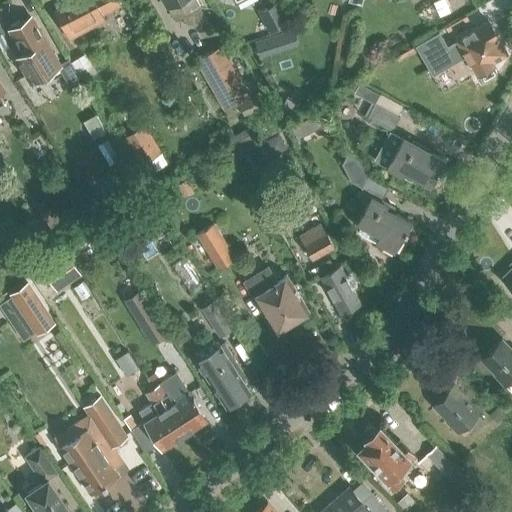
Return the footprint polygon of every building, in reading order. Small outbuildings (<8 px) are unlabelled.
[(103,18),(100,12),(118,3),(116,0),(79,0),(57,11),(70,35),(74,33),(76,37),(85,32),(83,28),(89,25),(91,29),(95,27),(93,23),(103,18)] [(164,0),(167,6),(175,2),(182,16),(200,6),(196,0),(164,0)] [(278,2),(259,12),(268,30),(287,20),(278,2)] [(81,80),(68,58),(58,63),(29,16),(9,28),(23,51),(14,56),(31,83),(58,67),(70,87),(81,80)] [(494,65),(492,62),(507,53),(488,21),(470,31),(468,29),(455,36),(457,40),(447,45),(440,32),(417,45),(433,73),(465,55),(477,75),(479,74),(483,80),(485,80),(495,75),(496,72),(492,66),(494,65)] [(270,38),(256,43),(261,58),(275,53),(270,38)] [(227,42),(222,45),(197,60),(225,108),(250,93),(228,56),(233,53),(227,42)] [(359,84),(355,93),(365,99),(369,90),(359,84)] [(261,104),(257,95),(239,103),(243,113),(261,104)] [(375,104),(367,117),(391,130),(398,117),(375,104)] [(155,191),(164,186),(154,169),(167,161),(145,126),(123,140),(155,191)] [(411,175),(429,186),(444,159),(402,136),(386,166),(409,179),(411,175)] [(350,181),(360,186),(366,176),(359,162),(346,155),(342,163),(350,181)] [(366,176),(360,186),(362,190),(368,187),(377,191),(374,197),(379,200),(387,186),(368,176),(366,176)] [(364,206),(355,221),(360,224),(359,230),(362,233),(375,240),(393,250),(409,221),(395,213),(381,205),(382,202),(379,200),(374,197),(377,191),(368,187),(362,190),(356,193),(362,205),(364,206)] [(114,188),(100,196),(109,211),(123,204),(114,188)] [(158,217),(160,211),(157,205),(150,204),(140,210),(139,216),(142,222),(148,223),(158,217)] [(90,210),(77,219),(86,232),(99,223),(90,210)] [(197,232),(218,266),(234,256),(214,222),(197,232)] [(301,234),(313,257),(333,246),(321,223),(301,234)] [(101,253),(89,235),(68,249),(80,267),(101,253)] [(67,253),(43,269),(57,290),(81,273),(67,253)] [(330,258),(316,266),(341,312),(360,301),(340,264),(335,267),(330,258)] [(244,280),(275,330),(308,309),(286,273),(276,279),(267,265),(244,280)] [(10,293),(11,294),(36,331),(37,333),(54,322),(27,282),(10,293)] [(139,292),(126,300),(154,343),(166,335),(139,292)] [(213,300),(202,307),(219,334),(230,327),(213,300)] [(494,372),(505,383),(511,375),(511,348),(511,349),(500,338),(482,355),(496,369),(494,372)] [(227,405),(250,391),(240,375),(244,373),(223,340),(219,342),(217,339),(212,339),(193,350),(192,355),(203,373),(206,372),(227,405)] [(161,381),(153,386),(184,433),(206,419),(188,392),(175,372),(161,381)] [(468,419),(475,426),(484,418),(477,411),(481,406),(467,391),(463,395),(452,384),(435,401),(449,416),(446,418),(457,430),(468,419)] [(145,451),(158,442),(162,447),(184,433),(153,386),(146,391),(152,401),(138,410),(144,420),(137,424),(131,414),(123,418),(145,451)] [(81,418),(67,428),(72,436),(59,445),(89,492),(118,472),(110,461),(119,455),(113,447),(128,437),(100,395),(84,405),(92,417),(84,422),(81,418)] [(496,408),(491,413),(498,421),(503,416),(496,408)] [(398,467),(413,453),(399,438),(396,440),(379,422),(377,424),(375,422),(369,420),(364,424),(365,432),(367,434),(366,436),(367,438),(359,445),(392,481),(402,472),(398,467)] [(462,493),(472,483),(436,445),(426,454),(462,493)] [(71,511),(48,477),(57,471),(40,446),(26,455),(43,480),(26,492),(39,511),(71,511)] [(316,511),(387,511),(370,492),(361,500),(348,485),(316,511)] [(397,502),(405,510),(415,500),(407,492),(397,502)] [(277,511),(267,500),(253,511),(277,511)]
